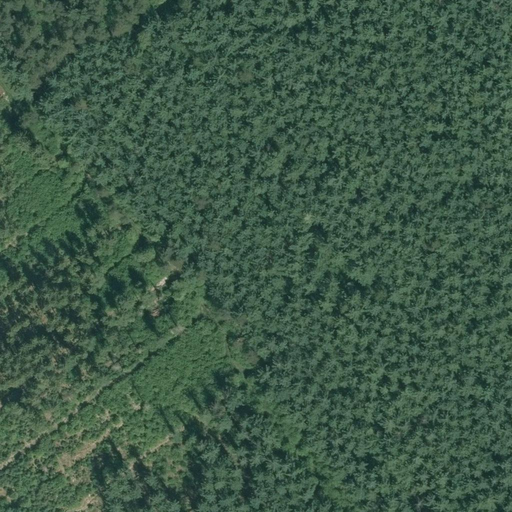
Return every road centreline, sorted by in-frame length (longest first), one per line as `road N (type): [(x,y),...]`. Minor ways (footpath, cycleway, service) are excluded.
road 1 (track): [(262,377),(25,95)]
road 2 (track): [(174,0),(88,47),(25,95)]
road 3 (track): [(262,377),(373,511)]
